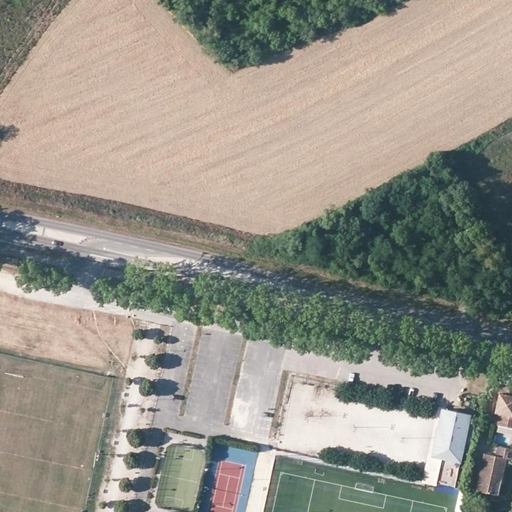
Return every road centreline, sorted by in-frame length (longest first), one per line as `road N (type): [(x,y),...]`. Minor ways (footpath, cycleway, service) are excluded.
road 1 (secondary): [(429,321),(391,301),(0,215)]
road 2 (secondary): [(0,230),(429,321)]
